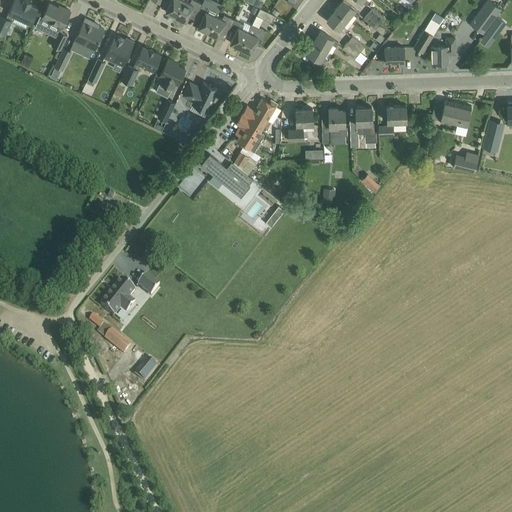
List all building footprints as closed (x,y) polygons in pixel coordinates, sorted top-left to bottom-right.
[(0,13),(0,31),(5,34),(11,21),(27,28),(37,6),(29,2),(30,0),(13,0),(9,10),(7,16),(0,13)] [(170,0),(166,10),(176,15),(183,0),(170,0)] [(196,15),(200,7),(202,3),(195,0),(194,0),(190,0),(189,2),(185,0),(183,0),(176,15),(186,20),(190,12),(196,15)] [(202,18),(198,26),(208,31),(221,5),(211,0),(210,0),(208,6),(202,3),(200,7),(196,15),(202,18)] [(341,0),(335,8),(339,11),(347,18),(352,12),(356,16),(360,12),(355,8),(345,0),(341,0)] [(490,0),(486,0),(470,23),(483,33),(501,8),(490,0)] [(60,31),(62,27),(70,10),(63,7),(62,9),(49,2),(47,7),(42,16),(40,15),(35,26),(45,30),(47,26),(59,31),(59,30),(60,31)] [(372,6),(368,12),(380,22),(385,16),(372,6)] [(275,14),(260,7),(256,14),(272,22),(275,14)] [(327,19),(339,28),(344,32),(347,28),(342,24),(347,18),(339,11),(335,8),(327,19)] [(380,22),(368,12),(363,18),(376,28),(380,22)] [(216,15),(208,31),(218,36),(223,28),(229,30),(232,23),(234,19),(228,16),(224,14),(222,18),(216,15)] [(488,47),(494,39),(506,23),(497,16),(479,40),(488,47)] [(85,17),(75,39),(74,41),(81,45),(94,51),(100,38),(102,38),(104,33),(103,31),(104,29),(93,23),(94,22),(85,17)] [(422,51),(433,34),(440,23),(431,18),(424,29),(414,46),(422,51)] [(240,47),(243,42),(249,30),(243,28),(244,24),(241,22),(234,19),(232,23),(238,26),(230,42),(240,47)] [(243,42),(240,47),(251,52),(256,42),(260,44),(266,31),(251,24),(249,30),(243,42)] [(52,45),(60,49),(67,34),(60,31),(59,30),(59,31),(52,45)] [(331,43),(336,46),(338,41),(333,38),(320,30),(314,41),(327,49),(331,43)] [(385,37),(380,33),(375,38),(380,43),(385,37)] [(105,55),(123,64),(134,41),(126,37),(125,39),(115,34),(105,55)] [(352,34),(347,41),(360,51),(365,45),(352,34)] [(455,53),(455,37),(446,37),(447,45),(432,45),(432,61),(447,61),(447,53),(455,53)] [(322,69),(326,63),(328,58),(323,55),(327,49),(314,41),(307,52),(314,57),(311,62),(322,69)] [(360,52),(360,51),(347,41),(342,47),(361,62),(365,56),(360,52)] [(373,51),(378,45),(373,41),(369,48),(373,51)] [(143,45),(141,50),(135,61),(136,61),(133,67),(128,64),(121,79),(132,84),(139,69),(138,69),(141,64),(153,70),(161,54),(143,45)] [(404,62),(404,52),(404,45),(385,46),(385,62),(404,62)] [(61,68),(62,69),(71,51),(64,47),(55,65),(61,68)] [(96,81),(106,61),(97,57),(88,77),(95,80),(96,81)] [(168,58),(160,75),(162,76),(159,81),(173,88),(175,82),(178,83),(185,68),(174,63),(175,61),(168,58)] [(55,65),(52,71),(59,74),(61,68),(55,65)] [(190,82),(184,94),(195,99),(193,103),(207,110),(218,88),(214,86),(213,85),(213,84),(212,84),(211,83),(210,83),(209,83),(208,83),(207,83),(203,81),(201,87),(190,82)] [(241,114),(263,127),(267,119),(273,123),(281,109),(276,105),(277,103),(271,99),(270,101),(262,97),(254,111),(246,106),(241,114)] [(175,102),(166,98),(158,116),(167,120),(175,102)] [(440,119),(467,126),(471,105),(445,99),(440,119)] [(387,105),(387,110),(388,125),(378,125),(379,135),(393,134),(393,130),(393,121),(405,121),(406,121),(406,105),(387,105)] [(365,132),(365,134),(374,134),(374,122),(372,122),(372,106),(356,106),(356,129),(350,130),(351,146),(359,145),(358,132),(365,132)] [(330,127),(345,126),(345,109),(338,109),(337,107),(329,107),(329,126),(322,126),(323,142),(330,141),(330,127)] [(303,140),(303,130),(303,123),(313,123),(313,108),(296,108),(296,124),(297,124),(297,128),(288,128),(289,140),(303,140)] [(263,127),(241,114),(236,123),(244,127),(236,140),(244,145),(234,161),(242,166),(241,168),(253,178),(258,182),(270,166),(261,159),(260,160),(258,159),(260,155),(254,151),(264,133),(260,131),(263,127)] [(482,146),(484,147),(494,149),(497,150),(501,134),(487,130),(482,146)] [(323,148),(306,148),(306,156),(323,156),(323,148)] [(452,166),(475,172),(479,154),(467,151),(465,156),(456,154),(452,166)] [(226,167),(209,153),(200,164),(240,197),(250,185),(248,184),(253,179),(231,161),(226,167)] [(374,190),(380,183),(366,173),(361,181),(374,190)] [(334,203),(335,188),(323,188),(323,203),(334,203)] [(271,213),(278,218),(284,209),(278,204),(271,213)] [(159,284),(145,273),(137,284),(151,294),(159,284)] [(135,290),(121,279),(100,305),(114,317),(120,310),(126,314),(135,303),(129,298),(135,290)] [(105,337),(124,353),(131,345),(112,329),(105,337)]
